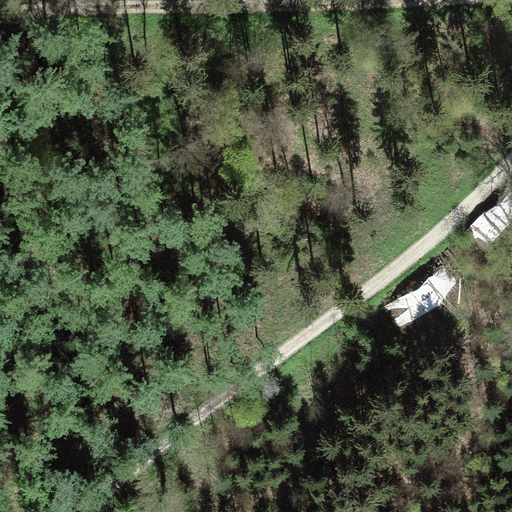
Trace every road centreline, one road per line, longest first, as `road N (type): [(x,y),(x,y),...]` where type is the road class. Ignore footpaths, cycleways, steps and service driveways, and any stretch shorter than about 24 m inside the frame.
road 1 (track): [(511,158),(449,226),(73,511)]
road 2 (track): [(0,12),(241,0)]
